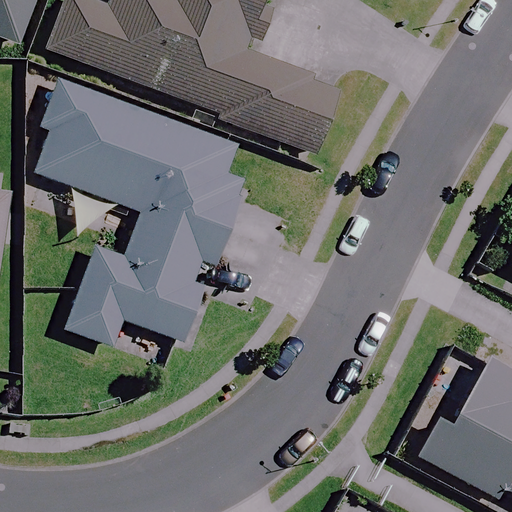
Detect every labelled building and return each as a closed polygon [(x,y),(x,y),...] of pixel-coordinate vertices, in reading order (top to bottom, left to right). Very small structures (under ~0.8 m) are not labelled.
[(0,0),(0,49),(7,52),(26,0),(0,0)] [(98,0),(95,10),(69,0),(56,0),(36,52),(196,116),(194,121),(303,165),(331,95),(231,55),(252,0),(98,0)] [(176,351),(198,290),(186,286),(191,271),(204,275),(237,185),(215,177),(225,150),(46,85),(30,129),(39,133),(24,175),(130,214),(114,256),(86,246),(53,335),(103,353),(112,327),(176,351)] [(511,213),(485,269),(507,280),(500,296),(511,301),(511,213)] [(511,388),(471,368),(437,437),(421,428),(404,463),(481,501),(485,493),(511,506),(511,388)]
